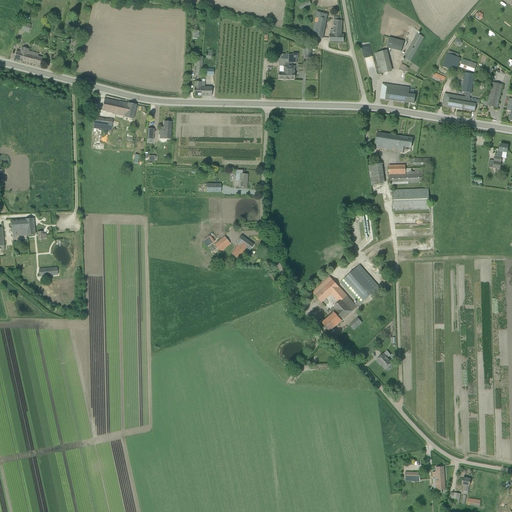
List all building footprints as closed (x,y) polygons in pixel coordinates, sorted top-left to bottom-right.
[(305,0),(298,4),(301,10),(311,5),(309,0),(305,0)] [(312,37),(323,39),(328,13),(317,11),(312,37)] [(342,21),(342,18),(334,17),(333,35),(330,34),(329,42),(343,43),(344,35),(341,35),(342,21)] [(22,22),(20,29),(25,30),(25,29),(29,30),(31,25),(22,22)] [(417,34),(412,42),(403,58),(410,62),(424,38),(417,34)] [(402,52),(405,41),(390,37),(387,48),(402,52)] [(25,62),(28,51),(29,50),(21,48),(20,53),(16,52),(14,59),(25,62)] [(392,71),(387,50),(380,53),(375,54),(380,74),(385,73),(392,71)] [(28,51),(25,62),(41,66),(43,58),(38,57),(39,54),(28,51)] [(447,54),(442,67),(456,72),(460,59),(447,54)] [(288,80),(288,63),(288,55),(280,55),(280,59),(279,59),(279,63),(284,63),(284,73),(279,73),(278,80),(279,80),(283,80),(284,80),(288,80)] [(288,63),(288,80),(289,80),(294,80),(294,67),(291,66),(292,63),(297,63),(297,59),(293,59),(293,55),(288,55),(288,63)] [(463,59),(460,68),(474,73),(477,64),(463,59)] [(407,67),(401,64),(398,70),(404,72),(407,67)] [(434,73),(432,79),(438,81),(438,79),(444,82),(445,78),(434,73)] [(472,87),(474,75),(465,73),(462,92),(466,93),(470,93),(471,94),(472,87)] [(212,88),(205,88),(205,79),(201,79),(201,82),(201,87),(201,96),(211,97),(212,88)] [(483,105),(497,108),(503,85),(493,83),(488,102),(484,101),(483,105)] [(410,88),(382,84),(380,99),(385,100),(414,104),(416,94),(409,93),(410,88)] [(470,93),(466,93),(465,97),(464,97),(462,110),(475,112),(476,104),(470,103),(470,98),(470,93)] [(462,110),(464,97),(445,94),(443,106),(448,107),(462,110)] [(133,120),(137,105),(128,104),(119,102),(105,99),(102,111),(115,114),(125,117),(125,118),(133,120)] [(113,121),(97,118),(97,119),(95,119),(93,128),(111,131),(113,121)] [(411,148),(413,139),(377,133),(375,148),(403,153),(404,147),(411,148)] [(493,169),(500,169),(501,165),(502,158),(501,158),(502,152),(507,153),(508,146),(500,144),(499,151),(497,151),(497,156),(495,156),(495,157),(493,169)] [(383,164),(371,165),(373,185),(385,184),(383,164)] [(400,167),(400,175),(389,175),(389,184),(423,183),(423,169),(405,169),(405,167),(400,167)] [(247,189),(247,175),(242,175),(242,171),(236,170),(236,175),(236,181),(240,182),(239,188),(247,189)] [(221,193),(221,185),(207,184),(206,192),(221,193)] [(428,189),(393,191),(393,211),(429,209),(428,189)] [(34,235),(32,219),(11,221),(12,237),(34,235)] [(43,234),(43,232),(38,232),(38,240),(43,240),(43,239),(46,239),(46,234),(43,234)] [(203,241),(208,247),(215,242),(210,235),(203,241)] [(250,251),(254,245),(241,236),(237,242),(236,244),(238,246),(234,252),(241,257),(245,251),(248,253),(249,251),(250,251)] [(229,243),(224,237),(214,245),(219,251),(229,243)] [(329,277),(312,292),(321,303),(331,294),(339,303),(330,311),(333,314),(330,317),(334,322),(333,323),(336,326),(341,322),(342,321),(344,319),(352,312),(357,307),(360,305),(379,288),(359,265),(340,282),(358,302),(355,305),(329,277)] [(39,270),(39,277),(57,275),(57,268),(39,270)] [(330,332),(330,331),(336,326),(333,323),(334,322),(330,317),(323,323),(322,323),(322,324),(323,324),(329,331),(330,332)] [(380,364),(385,369),(391,363),(387,358),(388,358),(384,354),(377,360),(380,364)] [(438,491),(445,490),(444,467),(443,467),(436,468),(435,468),(436,475),(433,475),(434,491),(438,491)] [(467,495),(468,492),(469,486),(471,479),(463,478),(462,485),(465,485),(463,494),(467,495)] [(451,493),(450,499),(453,499),(453,501),(452,503),(458,505),(459,502),(460,494),(454,493),(451,493)] [(480,507),(481,501),(469,499),(468,506),(480,507)]
